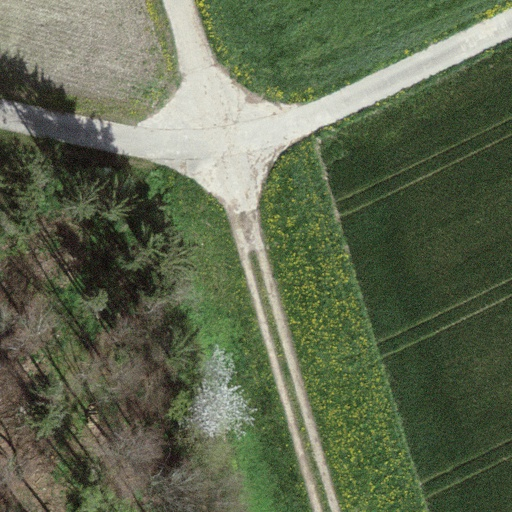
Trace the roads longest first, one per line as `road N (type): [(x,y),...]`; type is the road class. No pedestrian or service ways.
road 1 (track): [(209,138),(327,511)]
road 2 (track): [(209,138),(509,0)]
road 3 (track): [(0,115),(63,130),(209,138)]
road 4 (track): [(168,0),(209,138)]
